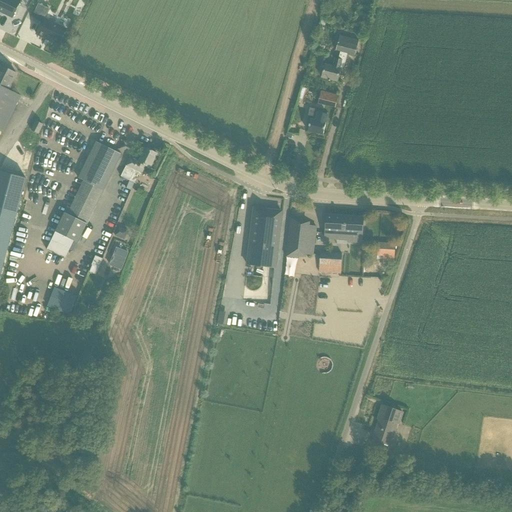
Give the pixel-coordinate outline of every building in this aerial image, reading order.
[(15,0),(0,0),(0,12),(12,18),(20,2),(15,0)] [(38,4),(32,18),(42,23),(36,34),(58,45),(66,30),(44,19),(49,10),(38,4)] [(313,51),(324,54),(325,49),(319,48),(326,19),(322,18),(313,51)] [(328,81),(330,82),(330,80),(337,82),(342,61),(343,61),(346,60),(348,54),(354,55),(358,42),(339,37),(335,51),(340,52),(338,60),(335,59),(333,67),(325,65),(322,78),(328,80),(328,81)] [(8,90),(16,74),(0,66),(0,130),(2,132),(20,96),(8,90)] [(317,103),(335,108),(338,96),(320,92),(317,103)] [(310,120),(307,132),(323,135),(327,115),(323,114),(324,111),(309,108),(307,120),(310,120)] [(42,125),(36,122),(31,131),(38,134),(42,125)] [(77,243),(121,155),(115,152),(115,153),(96,143),(93,148),(90,153),(91,153),(84,167),(78,179),(84,182),(68,215),(64,213),(55,232),(77,243)] [(130,158),(126,166),(120,177),(130,181),(135,171),(146,176),(150,168),(152,163),(157,154),(145,148),(138,162),(130,158)] [(0,275),(20,199),(25,178),(0,171),(0,275)] [(274,268),(281,211),(253,208),(247,265),(274,268)] [(362,242),(363,217),(325,215),(324,238),(337,239),(337,234),(351,235),(351,240),(350,242),(362,242)] [(299,254),(312,256),(316,227),(302,225),(303,220),(291,218),(286,257),(298,258),(299,254)] [(382,244),(382,255),(394,256),(395,245),(382,244)] [(116,248),(109,265),(121,270),(128,253),(116,248)] [(320,253),(319,273),(340,274),(342,254),(320,253)] [(99,268),(102,259),(95,256),(91,265),(92,265),(99,268)] [(278,282),(276,298),(345,307),(347,290),(278,282)] [(54,289),(47,307),(69,315),(76,297),(54,289)] [(102,392),(104,383),(88,380),(86,389),(102,392)] [(396,424),(398,424),(399,425),(403,413),(391,409),(382,406),(378,415),(380,416),(372,440),(382,443),(391,446),(394,434),(392,434),(396,424)] [(69,440),(76,446),(88,435),(81,428),(69,440)] [(412,453),(415,454),(468,460),(467,467),(475,468),(476,461),(511,465),(511,440),(415,429),(412,453)]
